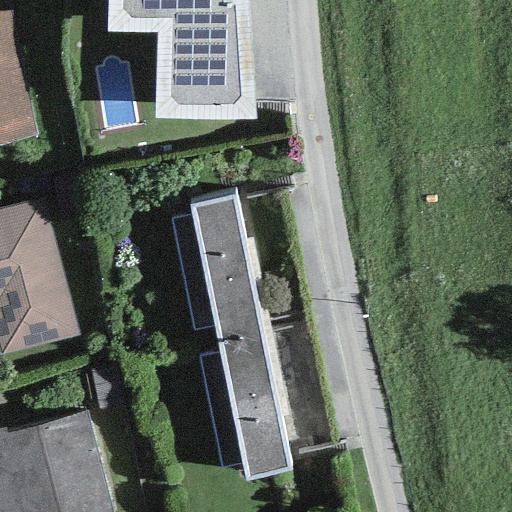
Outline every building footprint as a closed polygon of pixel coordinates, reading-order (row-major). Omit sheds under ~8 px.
[(0,0),(0,145),(35,136),(4,0),(0,0)] [(156,34),(154,118),(255,120),(246,0),(107,0),(107,32),(156,34)] [(232,197),(189,206),(191,217),(171,221),(194,329),(213,325),(217,342),(261,333),(232,197)] [(0,353),(0,355),(78,336),(43,199),(0,211),(0,353)] [(261,333),(217,342),(220,354),(201,359),(223,465),(243,461),(247,479),(289,470),(261,333)] [(5,428),(0,429),(0,511),(111,511),(88,411),(6,435),(5,428)]
